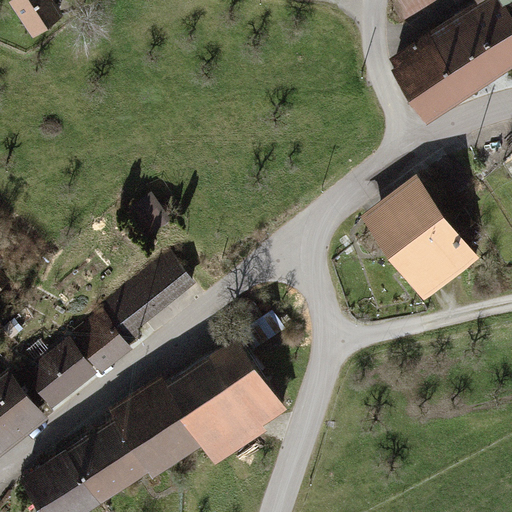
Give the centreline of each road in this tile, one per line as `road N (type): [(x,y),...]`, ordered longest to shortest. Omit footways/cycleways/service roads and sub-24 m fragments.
road 1 (residential): [(308,232),(0,474)]
road 2 (residential): [(277,511),(341,340),(311,275),(308,232)]
road 3 (unknown): [(341,340),(511,318)]
road 4 (track): [(369,0),(374,60),(414,137)]
road 5 (residential): [(308,232),(414,137)]
